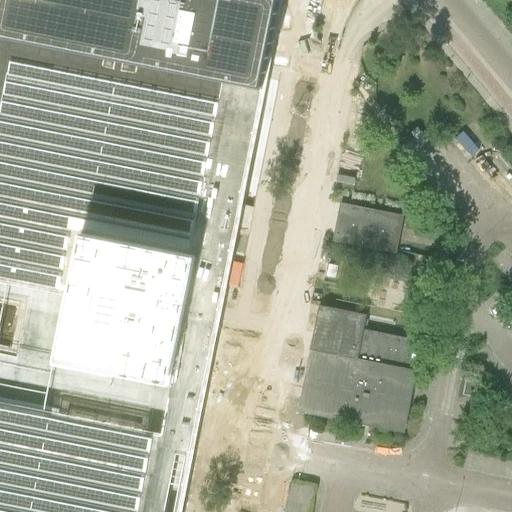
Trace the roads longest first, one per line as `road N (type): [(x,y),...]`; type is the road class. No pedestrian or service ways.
road 1 (unclassified): [(323,97),(259,448)]
road 2 (unclassified): [(511,229),(485,196),(428,484)]
road 3 (unclassified): [(428,484),(259,448)]
